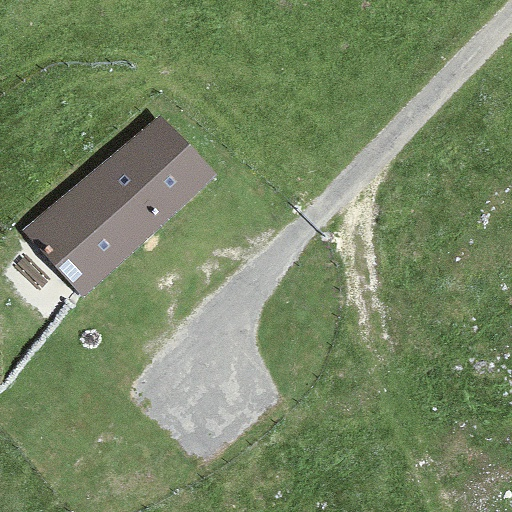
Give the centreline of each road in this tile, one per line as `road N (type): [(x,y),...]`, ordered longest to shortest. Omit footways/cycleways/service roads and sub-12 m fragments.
road 1 (track): [(511,17),(272,268),(209,423)]
road 2 (track): [(367,168),(360,252),(373,327),(441,511)]
